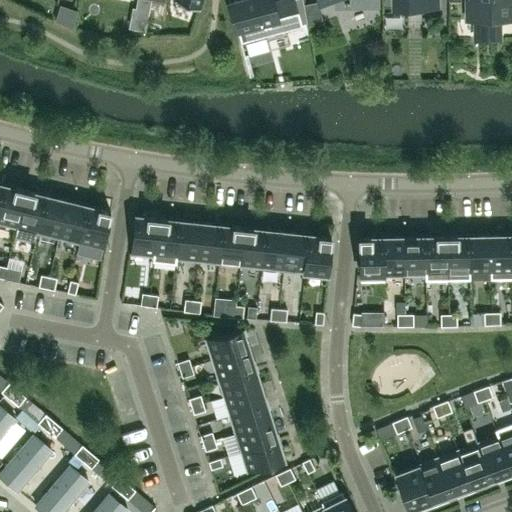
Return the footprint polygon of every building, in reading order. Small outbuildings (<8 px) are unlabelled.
[(136,0),(135,8),(149,11),(150,0),(136,0)] [(272,0),(235,0),(229,2),(236,27),(240,40),(261,35),(300,24),(307,22),(302,0),(281,0),(280,0),(281,4),(274,6),(272,0)] [(509,19),(508,0),(470,0),(471,2),(467,2),(467,19),(474,19),(474,38),(497,38),(497,19),(509,19)] [(0,221),(16,225),(25,189),(5,185),(5,182),(0,201),(0,221)] [(37,231),(47,193),(46,192),(45,194),(25,189),(16,225),(37,231)] [(58,236),(67,200),(47,195),(48,193),(47,193),(37,231),(58,236)] [(79,241),(89,203),(88,203),(88,205),(67,200),(58,236),(79,241)] [(79,241),(76,254),(91,257),(98,259),(101,249),(110,210),(89,205),(90,203),(89,203),(79,241)] [(154,254),(158,217),(136,215),(132,251),(153,254),(154,254)] [(176,256),(180,217),(179,217),(179,219),(158,217),(154,254),(153,254),(152,260),(176,263),(177,256),(176,256)] [(197,258),(201,222),(180,220),(181,217),(180,217),(176,256),(177,256),(197,258)] [(219,261),(223,222),(222,222),(222,224),(201,222),(197,258),(219,261)] [(240,263),(244,226),(223,224),(224,222),(223,222),(219,261),(240,263)] [(262,265),(266,226),(265,226),(265,229),(244,226),(240,263),(262,265)] [(283,268),(287,231),(266,229),(267,227),(266,226),(262,265),(283,268)] [(305,270),(309,231),(308,231),(308,233),(287,231),(283,268),(305,270)] [(327,272),(331,236),(309,233),(309,231),(305,270),(327,272)] [(469,272),(469,233),(469,232),(468,233),(468,235),(447,235),(448,279),(470,278),(470,272),(469,272)] [(491,271),(490,234),(470,235),(470,232),(469,232),(469,233),(469,272),(470,272),(490,271),(491,271)] [(511,277),(511,244),(511,233),(511,232),(511,234),(490,234),(491,271),(490,271),(490,278),(511,277)] [(426,272),(425,234),(425,233),(424,235),(404,236),(404,273),(425,272),(426,272)] [(448,279),(447,235),(426,235),(426,233),(425,233),(425,234),(426,272),(425,272),(425,279),(448,279)] [(383,273),(382,234),(381,234),(381,236),(360,236),(360,280),(384,280),(384,273),(383,273)] [(404,273),(404,236),(383,236),(383,234),(382,234),(383,273),(384,273),(404,273)] [(11,280),(14,268),(6,266),(4,278),(11,280)] [(46,287),(49,275),(41,274),(38,286),(46,287)] [(54,289),(56,278),(57,277),(49,275),(46,287),(54,289)] [(75,293),(78,281),(70,279),(67,291),(75,293)] [(148,305),(150,293),(142,292),(140,304),(148,305)] [(156,306),(158,294),(150,293),(148,305),(156,306)] [(191,311),(193,299),(185,298),(183,310),(191,311)] [(199,312),(201,300),(193,299),(191,311),(199,312)] [(234,316),(236,304),(228,303),(227,315),(234,316)] [(243,317),(244,305),(236,304),(234,316),(243,317)] [(247,317),(256,318),(257,306),(248,305),(247,317)] [(278,320),(279,308),(271,307),(270,319),(278,320)] [(286,320),(287,308),(279,308),(278,320),(286,320)] [(323,323),(324,312),(324,311),(316,311),(315,323),(323,323)] [(500,323),(500,311),(492,312),(492,324),(500,323)] [(359,325),(361,313),(353,312),(351,324),(359,325)] [(492,324),(492,312),(484,312),(484,324),(492,324)] [(405,325),(405,313),(397,313),(397,325),(405,325)] [(413,325),(413,313),(405,313),(405,325),(413,325)] [(448,325),(448,313),(440,313),(441,325),(448,325)] [(457,325),(456,313),(448,313),(448,325),(457,325)] [(180,325),(167,327),(170,344),(183,342),(180,325)] [(248,347),(243,330),(245,329),(244,327),(207,339),(213,358),(248,347)] [(254,365),(248,347),(213,358),(219,377),(256,365),(256,364),(254,365)] [(177,361),(180,369),(191,365),(189,358),(177,361)] [(194,373),(191,365),(180,369),(182,377),(194,373)] [(260,384),(254,366),(256,366),(256,365),(219,377),(225,395),(260,384)] [(511,389),(511,386),(509,378),(501,380),(505,391),(511,389)] [(10,398),(17,388),(9,382),(9,381),(9,382),(1,391),(10,398)] [(265,401),(264,396),(260,384),(225,395),(230,413),(268,402),(267,401),(265,401)] [(492,396),(488,384),(481,387),(485,398),(492,396)] [(485,398),(481,387),(473,390),(477,401),(485,398)] [(26,396),(17,388),(10,398),(18,404),(25,395),(25,396),(26,396)] [(189,398),(191,405),(203,402),(200,394),(189,398)] [(452,410),(447,399),(440,402),(444,413),(452,410)] [(205,410),(203,402),(191,405),(193,413),(205,410)] [(271,421),(266,403),(268,402),(230,413),(236,432),(271,421)] [(444,413),(440,402),(432,405),(437,416),(444,413)] [(0,438),(15,420),(0,407),(0,438)] [(46,429),(54,419),(45,412),(45,413),(46,413),(38,422),(46,429)] [(420,413),(412,417),(415,425),(424,422),(420,413)] [(411,426),(407,415),(399,418),(404,429),(411,426)] [(404,429),(399,418),(392,421),(396,432),(404,429)] [(62,427),(54,419),(46,429),(55,436),(62,427)] [(277,438),(271,421),(236,432),(242,450),(279,438),(279,437),(277,438)] [(511,422),(495,429),(497,435),(498,435),(511,471),(511,422)] [(200,434),(203,442),(214,438),(212,431),(200,434)] [(0,479),(19,495),(54,451),(34,435),(0,476),(0,479)] [(511,474),(511,471),(498,435),(497,435),(478,443),(491,477),(499,474),(501,479),(511,474)] [(217,446),(214,438),(203,442),(205,450),(217,446)] [(283,458),(277,440),(279,439),(279,438),(242,450),(248,469),(283,458)] [(491,477),(478,443),(458,450),(470,485),(491,477)] [(83,460),(90,451),(82,444),(75,453),(83,460)] [(470,485),(458,450),(437,458),(450,492),(470,485)] [(99,458),(90,451),(83,460),(92,466),(99,458)] [(222,465),(220,457),(209,461),(211,468),(222,465)] [(315,468),(309,457),(302,461),(307,472),(315,468)] [(450,492),(437,458),(417,465),(431,504),(443,500),(442,495),(450,492)] [(431,504),(417,465),(396,473),(409,508),(418,504),(420,509),(431,504)] [(37,511),(65,511),(89,482),(70,466),(34,509),(37,511)] [(295,478),(290,467),(282,470),(288,481),(295,478)] [(288,481),(282,470),(275,474),(280,485),(288,481)] [(127,482),(119,476),(112,484),(120,491),(127,482)] [(128,497),(135,489),(127,482),(120,491),(128,497)] [(256,496),(251,485),(243,489),(249,500),(256,496)] [(249,500),(243,489),(236,492),(241,503),(249,500)] [(352,511),(344,495),(341,490),(322,500),(327,511),(352,511)] [(126,511),(128,511),(108,494),(93,511),(126,511)] [(138,511),(155,511),(156,511),(142,499),(134,508),(138,511)] [(327,511),(322,500),(320,500),(323,506),(312,511),(327,511)]
